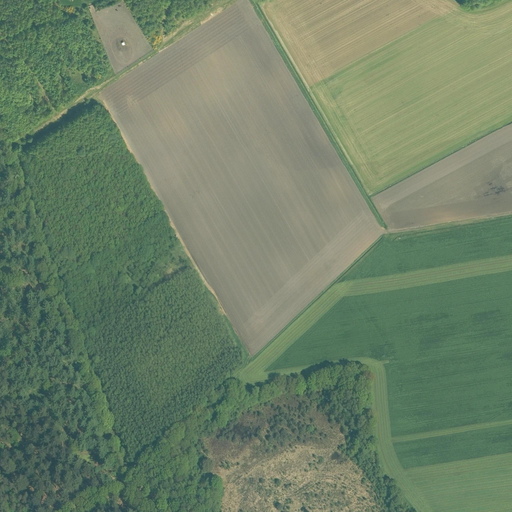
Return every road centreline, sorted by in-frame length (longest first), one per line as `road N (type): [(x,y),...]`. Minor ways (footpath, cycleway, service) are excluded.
road 1 (track): [(177,511),(117,486),(5,176)]
road 2 (track): [(511,213),(390,233)]
